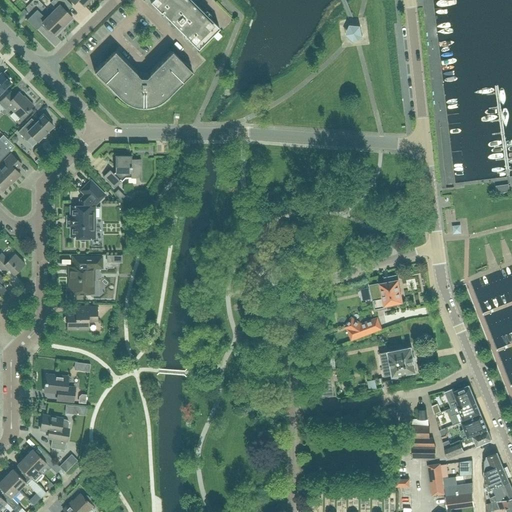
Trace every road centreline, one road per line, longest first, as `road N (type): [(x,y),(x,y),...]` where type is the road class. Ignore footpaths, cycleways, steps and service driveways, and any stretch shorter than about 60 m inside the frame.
road 1 (residential): [(424,146),(98,128)]
road 2 (unclassified): [(294,411),(303,301),(333,280),(438,245)]
road 3 (residential): [(476,370),(405,395),(414,511)]
road 4 (secondary): [(424,146),(409,0)]
road 5 (secondary): [(476,370),(446,297),(438,245)]
